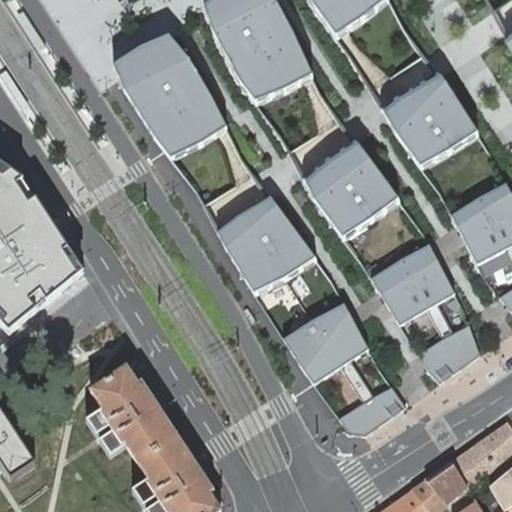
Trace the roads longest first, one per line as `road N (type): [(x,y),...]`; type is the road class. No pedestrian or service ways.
road 1 (secondary): [(323,511),(303,450),(234,316),(28,0)]
road 2 (secondary): [(118,285),(259,511)]
road 3 (secondary): [(0,102),(118,285)]
road 4 (tertiary): [(504,401),(324,511)]
road 5 (residential): [(118,285),(4,363)]
